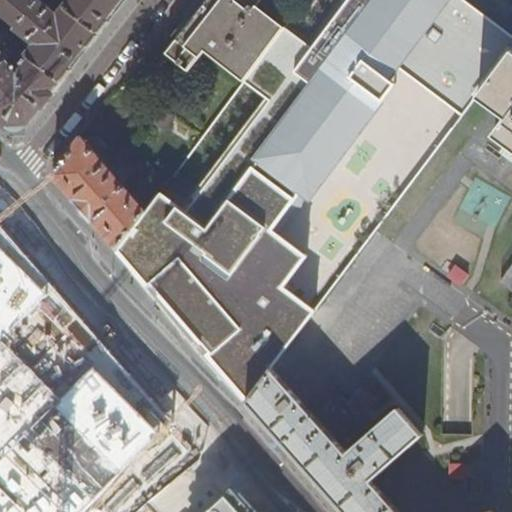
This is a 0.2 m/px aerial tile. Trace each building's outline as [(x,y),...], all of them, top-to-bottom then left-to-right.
[(0,0),(0,6),(39,42),(31,51),(62,80),(124,0),(0,0)] [(276,368),(317,312),(284,286),(307,256),(276,233),(302,193),(310,202),(404,71),(464,116),(480,95),(511,51),(511,34),(467,0),(348,0),(312,47),(287,27),(279,38),(241,88),(265,107),(187,211),(162,193),(150,209),(120,249),(252,400),(276,368)] [(199,57),(241,88),(279,38),(249,16),(258,5),(252,0),(205,0),(160,59),(183,76),(199,57)] [(0,28),(5,34),(9,30),(0,22),(0,28)] [(11,57),(0,43),(0,113),(12,127),(26,126),(62,80),(31,51),(27,47),(23,50),(29,55),(25,59),(27,62),(24,65),(24,68),(17,70),(15,63),(9,58),(11,57)] [(511,51),(480,95),(496,107),(510,118),(496,137),(511,148),(511,51)] [(150,209),(84,135),(53,174),(120,249),(150,209)] [(462,284),(469,275),(456,265),(455,266),(447,277),(460,287),(462,284)] [(511,267),(502,281),(511,288),(511,267)] [(350,452),(276,368),(252,400),(350,511),(491,511),(490,510),(488,511),(402,511),(373,479),(423,433),(400,407),(350,452)] [(373,409),(379,401),(366,390),(357,401),(371,412),(373,409)] [(465,465),(448,465),(448,478),(465,479),(465,465)]
